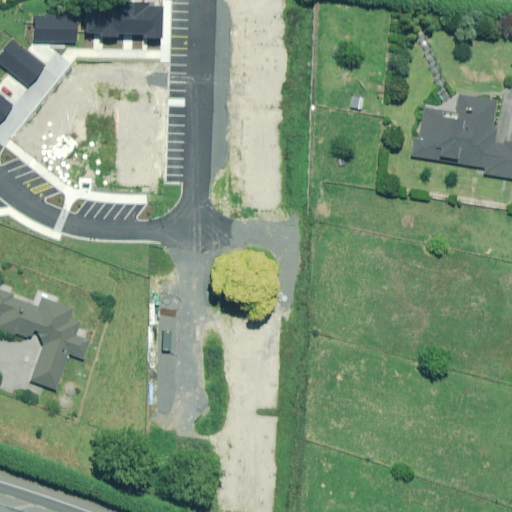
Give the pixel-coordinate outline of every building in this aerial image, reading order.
[(141,30),(113,20),(104,46),(131,56),(141,30)] [(92,88),(74,73),(32,125),(54,142),(59,135),(89,159),(111,132),(78,106),(92,88)] [(500,100),(461,96),(458,120),(442,118),(444,109),(425,106),(421,139),(416,139),(414,156),(456,161),(456,163),(487,167),(486,175),(511,178),(511,141),(495,139),(500,100)] [(259,219),(194,215),(193,236),(258,239),(259,219)] [(41,305),(0,290),(0,313),(3,314),(0,322),(0,328),(30,339),(31,336),(46,342),(32,380),(58,389),(71,354),(86,359),(92,341),(77,336),(82,322),(72,319),(75,309),(44,298),(41,305)]
